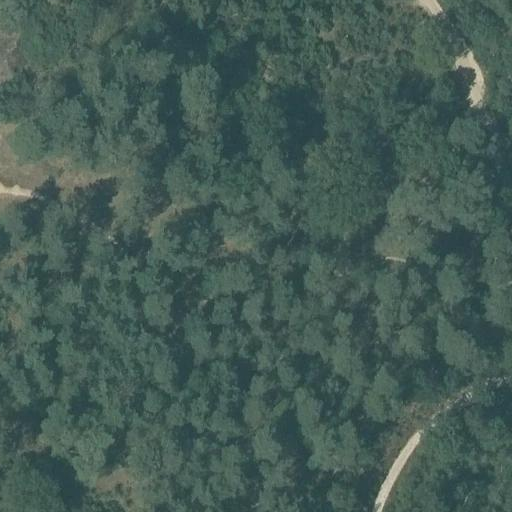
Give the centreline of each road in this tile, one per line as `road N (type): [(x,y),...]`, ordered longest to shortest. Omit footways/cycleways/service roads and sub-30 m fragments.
road 1 (track): [(424,0),(446,31),(511,183)]
road 2 (track): [(511,372),(419,432),(391,466),(373,511)]
